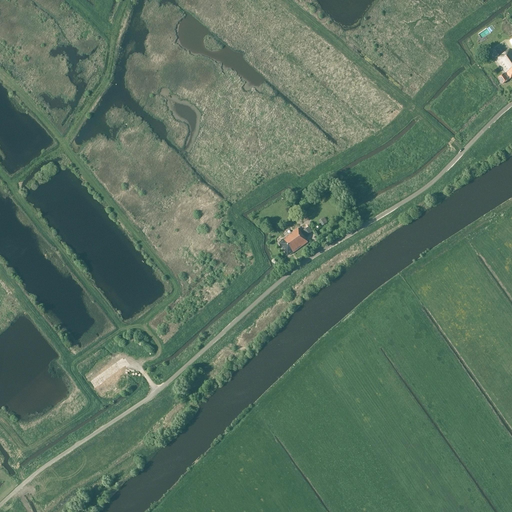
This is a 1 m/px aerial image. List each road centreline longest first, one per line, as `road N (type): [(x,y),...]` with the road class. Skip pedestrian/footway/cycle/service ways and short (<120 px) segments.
road 1 (unclassified): [(0,506),(170,381),(307,259),(427,187),(511,105)]
road 2 (track): [(463,151),(283,0)]
road 3 (track): [(10,184),(62,143),(105,75),(124,0)]
